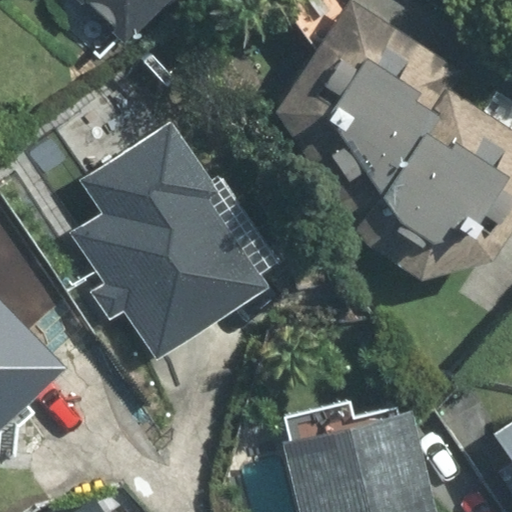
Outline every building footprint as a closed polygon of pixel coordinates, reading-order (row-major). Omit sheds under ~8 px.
[(108,0),(137,25),(159,0),(108,0)] [(474,56),(389,0),(349,0),(291,87),(377,228),(432,264),(504,243),(511,231),(511,103),(464,72),(474,56)] [(230,175),(182,101),(86,166),(107,199),(75,222),(109,272),(94,282),(115,310),(128,302),(164,348),(280,269),(219,183),(230,175)] [(77,352),(0,274),(0,419),(23,397),(27,402),(77,352)] [(448,511),(423,393),(291,426),(310,511),(448,511)] [(511,410),(503,417),(511,429),(511,410)]
